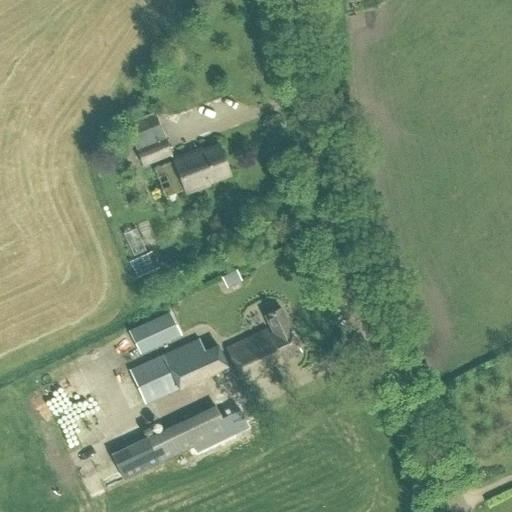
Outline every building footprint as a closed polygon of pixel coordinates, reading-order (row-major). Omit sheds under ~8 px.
[(136,149),(143,165),(172,154),(165,138),(136,149)] [(230,177),(219,147),(194,156),(194,154),(173,162),(185,196),(209,187),(208,185),(230,177)] [(136,167),(136,153),(105,154),(105,168),(136,167)] [(152,251),(129,262),(131,264),(137,278),(159,267),(152,251)] [(175,260),(166,265),(171,274),(180,270),(175,260)] [(235,270),(221,277),(226,288),(241,280),(235,270)] [(226,351),(244,388),(274,373),(271,368),(302,353),(281,310),(264,318),(269,330),(226,351)] [(169,311),(128,331),(139,355),(179,336),(181,335),(169,311)] [(199,339),(127,371),(144,405),(229,367),(217,342),(203,347),(199,339)] [(30,406),(44,437),(68,426),(54,395),(30,406)] [(122,480),(159,462),(226,431),(216,408),(214,405),(147,437),(147,436),(110,454),(122,480)] [(68,487),(82,485),(79,464),(65,466),(68,487)]
